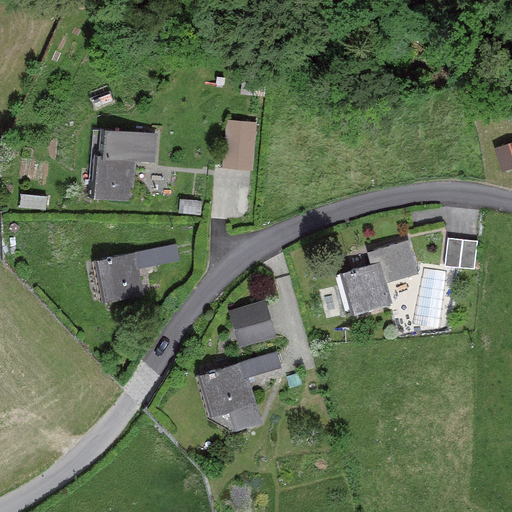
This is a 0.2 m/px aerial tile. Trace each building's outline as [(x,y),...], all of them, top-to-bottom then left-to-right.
[(251,128),(224,126),(221,169),(248,171),(251,128)] [(149,164),(150,137),(90,137),(89,160),(83,160),(83,202),(126,203),(126,163),(149,164)] [(511,150),(496,155),(501,174),(511,170),(511,150)] [(414,273),(404,240),(361,253),(365,264),(331,274),(344,316),(386,304),(380,283),(414,273)] [(474,244),(448,241),(445,267),(471,270),(474,244)] [(170,265),(168,252),(88,262),(95,312),(137,307),(132,269),(170,265)] [(267,339),(259,305),(225,313),(233,347),(267,339)] [(276,371),(272,357),(189,380),(201,421),(223,415),(228,432),(258,424),(245,380),(276,371)]
